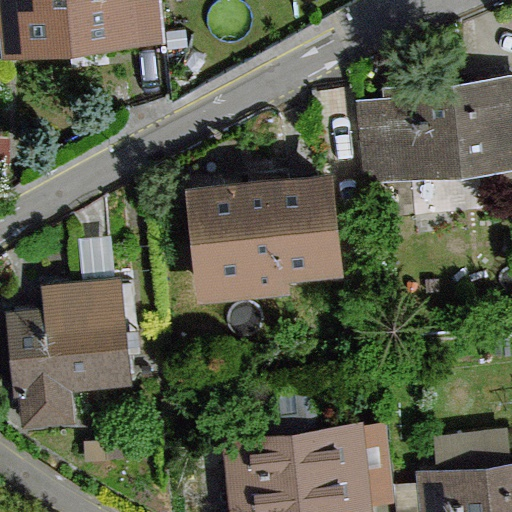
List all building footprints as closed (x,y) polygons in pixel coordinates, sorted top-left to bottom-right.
[(12,0),(17,51),(165,38),(162,0),(12,0)] [(511,164),(511,79),(396,90),(397,102),(368,105),(374,177),(511,164)] [(202,199),(211,278),(339,265),(331,186),(202,199)] [(26,382),(29,414),(72,411),(69,377),(129,372),(121,274),(101,275),(50,279),(52,304),(13,307),(20,383),(26,382)] [(387,417),(231,432),(238,510),(383,496),(395,495),(387,417)] [(511,511),(511,459),(421,470),(425,511),(511,511)]
